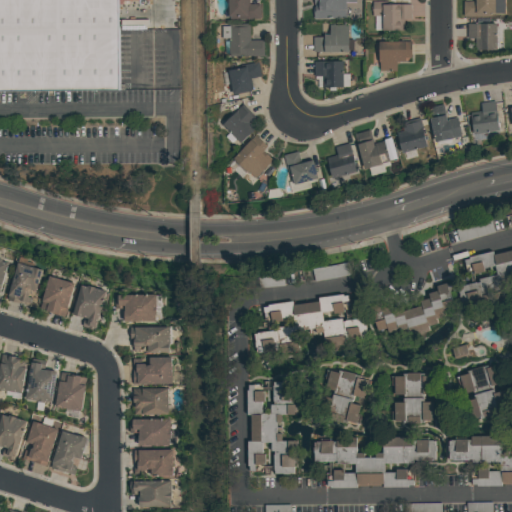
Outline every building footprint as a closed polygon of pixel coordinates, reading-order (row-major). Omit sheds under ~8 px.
[(0,0),(117,0),(119,92),(0,93),(0,0)] [(228,0),(248,0),(248,4),(259,4),(259,20),(240,20),(239,16),(228,17),(228,0)] [(311,0),(355,0),(355,3),(345,3),(345,19),(312,20),(311,0)] [(473,0),(504,0),(504,14),(489,14),(489,16),(463,17),(463,2),(474,2),(473,0)] [(371,1),(381,1),(381,5),(410,4),(411,18),(402,18),(402,31),(382,31),(382,16),(372,16),(371,1)] [(466,24),(495,24),(495,50),(476,50),(476,39),(466,39),(466,24)] [(221,26),(228,26),(230,25),(248,25),(248,41),(263,41),(262,56),(229,56),(229,39),(221,39),(221,26)] [(328,25),(347,25),(348,52),(313,52),(313,38),(323,38),(323,35),(328,35),(328,25)] [(410,41),(411,58),(403,58),(403,61),(396,62),(396,72),(378,72),(378,42),(410,41)] [(313,62),(342,61),(342,88),(321,88),(321,76),(313,77),(313,62)] [(226,71),(232,70),(232,67),(258,62),(260,76),(249,79),(252,91),(231,95),(226,71)] [(480,104),(494,101),(499,131),(473,135),(469,114),(481,112),(480,104)] [(221,126),(242,104),(255,117),(246,125),(252,131),(239,144),(221,126)] [(426,110),(442,106),(446,122),(450,121),(450,119),(456,118),(461,137),(434,144),(426,110)] [(401,124),(419,119),(426,147),(401,154),(396,134),(403,132),(401,124)] [(354,134),(368,130),(372,145),(383,142),(388,162),(364,169),(354,134)] [(231,160),(254,134),(267,146),(262,151),(272,160),(254,179),(247,173),(246,173),(231,160)] [(326,158),(336,156),(334,148),(348,144),(356,171),(331,178),(326,158)] [(283,155),(297,152),(300,164),(311,161),(316,179),(293,186),(289,173),(287,173),(283,155)] [(455,231),(490,221),(493,233),(459,243),(455,231)] [(0,292),(1,293),(10,262),(0,258),(0,292)] [(16,263),(41,271),(35,292),(29,290),(27,298),(32,299),(30,305),(19,301),(18,305),(5,301),(16,263)] [(346,264),(348,275),(314,282),(312,270),(346,264)] [(260,278),(282,275),(283,287),(261,290),(260,278)] [(48,277),(73,284),(63,317),(38,309),(48,277)] [(454,310),(444,313),(445,316),(435,319),(436,324),(427,327),(429,332),(411,337),(409,331),(400,334),(399,330),(388,333),(387,328),(378,330),(370,304),(378,302),(380,309),(391,306),(392,310),(404,306),(405,311),(420,306),(419,301),(428,299),(426,293),(435,291),(434,286),(446,282),(454,310)] [(80,286),(87,288),(87,287),(105,292),(94,331),(81,327),(82,324),(85,324),(87,320),(71,315),(80,286)] [(343,294),(343,296),(348,295),(349,302),(342,303),(343,312),(334,314),(334,310),(320,312),(321,323),(340,321),(340,324),(363,321),(365,340),(346,342),(345,334),(325,336),(324,326),(295,329),(297,340),(274,343),(275,351),(255,354),(253,334),(274,331),(273,327),(292,325),(291,319),(268,322),(267,314),(263,315),(262,308),(266,307),(266,305),(292,302),(293,304),(317,301),(317,297),(343,294)] [(114,296),(155,295),(155,315),(154,315),(154,322),(123,323),(123,309),(114,309),(114,296)] [(130,328),(168,327),(169,353),(146,354),(146,347),(139,348),(139,353),(133,353),(133,348),(130,348),(130,328)] [(454,349),(466,346),(469,355),(456,358),(454,349)] [(0,362),(1,356),(26,360),(21,394),(0,390),(0,362)] [(132,360),(141,360),(141,364),(143,364),(145,366),(148,366),(148,358),(170,358),(170,384),(132,384),(132,360)] [(30,363),(40,365),(39,370),(55,372),(50,404),(24,400),(30,363)] [(492,387),(494,394),(503,391),(509,409),(471,421),(465,402),(476,399),(474,392),(463,395),(458,377),(495,366),(501,384),(492,387)] [(366,381),(362,399),(353,397),(351,403),(361,405),(356,424),(319,415),(324,396),(332,398),(334,392),(325,390),(330,372),(339,374),(340,372),(355,375),(354,378),(366,381)] [(59,374),(85,378),(80,411),(54,407),(59,374)] [(393,378),(404,378),(404,374),(421,374),(421,377),(433,377),(433,395),(422,395),(422,403),(433,403),(433,421),(394,422),(393,403),(402,403),(402,395),(393,395),(393,378)] [(273,475),(272,452),(270,452),(270,444),(262,444),(262,455),(265,455),(265,466),(254,466),(254,472),(250,472),(248,386),(253,386),(253,393),(264,393),(264,401),(260,401),(260,415),(273,415),(273,382),(292,382),(292,405),(296,405),(296,416),(281,416),(282,441),(296,440),(297,451),(293,451),(293,475),(273,475)] [(133,390),(167,390),(167,415),(133,415),(133,390)] [(0,418),(1,415),(25,423),(13,460),(1,456),(3,448),(0,447),(0,418)] [(129,421),(169,420),(169,447),(137,447),(137,435),(129,435),(129,421)] [(32,423),(56,431),(45,466),(22,458),(24,452),(28,453),(30,445),(25,443),(32,423)] [(50,468),(61,432),(86,439),(79,461),(72,459),(68,474),(50,468)] [(511,487),(471,488),(471,469),(488,469),(488,472),(499,472),(499,463),(453,463),(453,437),(501,436),(501,451),(511,451),(511,487)] [(313,442),(335,442),(335,438),(356,438),(357,454),(381,453),(381,438),(412,438),(412,441),(433,441),(433,464),(384,464),(384,474),(411,473),(412,488),(327,489),(327,475),(355,474),(355,465),(337,465),(337,461),(313,462),(313,442)] [(133,451),(172,450),(172,477),(150,477),(150,471),(143,471),(143,478),(134,478),(133,451)] [(129,482),(170,481),(171,507),(138,508),(138,495),(129,495),(129,482)] [(466,511),(466,503),(491,502),(491,511),(466,511)] [(404,511),(404,504),(441,503),(441,511),(404,511)]
